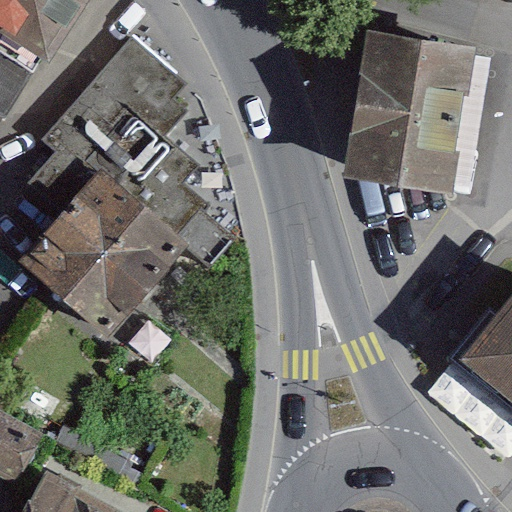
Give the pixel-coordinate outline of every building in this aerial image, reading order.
[(77,0),(0,0),(0,49),(33,70),(77,0)] [(448,178),(469,44),(365,28),(344,162),(448,178)] [(180,245),(211,268),(234,242),(195,214),(219,183),(168,144),(197,115),(178,100),(191,83),(128,35),(40,134),(55,148),(26,182),(29,185),(0,215),(0,218),(32,244),(17,260),(107,332),(180,245)] [(511,278),(446,356),(511,411),(511,278)] [(0,473),(8,478),(36,429),(0,409),(0,473)] [(122,511),(44,467),(17,511),(122,511)]
